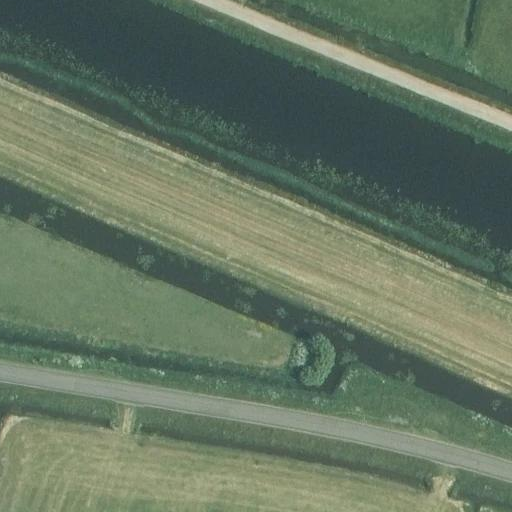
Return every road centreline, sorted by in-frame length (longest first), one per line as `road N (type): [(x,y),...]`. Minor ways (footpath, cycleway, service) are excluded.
road 1 (unclassified): [(511,477),(342,431),(0,375)]
road 2 (track): [(213,0),(511,126)]
